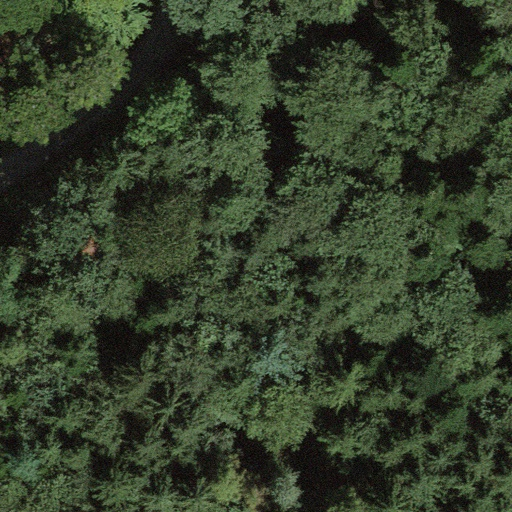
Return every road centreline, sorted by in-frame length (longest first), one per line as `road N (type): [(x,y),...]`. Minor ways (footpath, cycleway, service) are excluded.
road 1 (track): [(181,31),(265,10),(460,1)]
road 2 (track): [(0,185),(135,85),(181,31),(188,0)]
